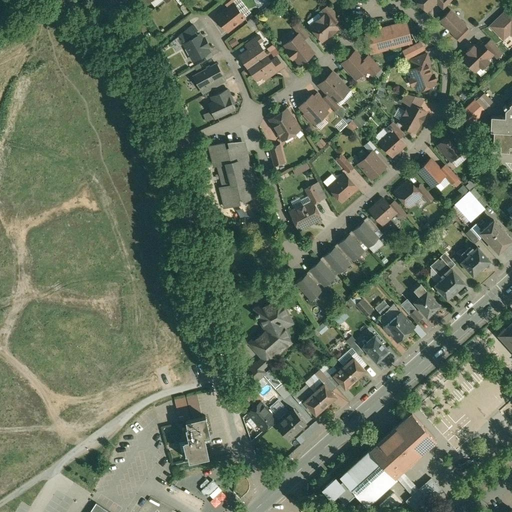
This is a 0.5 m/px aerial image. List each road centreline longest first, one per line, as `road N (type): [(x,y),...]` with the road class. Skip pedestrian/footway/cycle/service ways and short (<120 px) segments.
road 1 (residential): [(252,114),(291,262),(401,166),(439,113),(443,57),(399,0)]
road 2 (secondary): [(511,281),(272,494)]
road 3 (unclassified): [(221,380),(146,402),(0,503)]
road 4 (residential): [(169,144),(221,380)]
road 5 (residential): [(252,114),(320,68),(378,0)]
road 6 (residential): [(98,23),(130,55),(169,144)]
road 7 (residential): [(221,380),(248,464),(272,494)]
